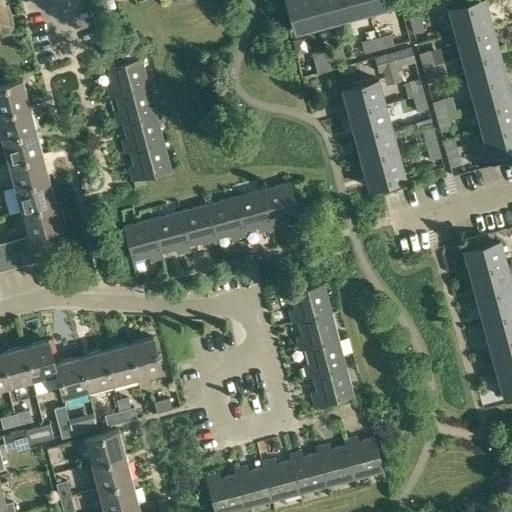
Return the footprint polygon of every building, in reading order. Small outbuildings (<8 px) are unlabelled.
[(0,0),(0,34),(0,35),(13,31),(5,0),(0,0)] [(113,0),(105,0),(107,7),(108,10),(115,8),(113,0)] [(320,25),(312,0),(286,0),(295,31),(320,25)] [(339,0),(312,0),(320,25),(344,18),(339,0)] [(366,0),(339,0),(344,18),(369,11),(366,0)] [(392,0),(366,0),(369,11),(394,4),(392,0)] [(425,0),(406,5),(405,5),(409,18),(420,15),(421,14),(430,12),(442,9),(439,0),(425,0)] [(473,0),(462,3),(450,7),(456,31),(490,22),(484,0),(473,0)] [(413,33),(413,32),(424,30),(420,15),(409,18),(413,33)] [(490,22),(456,31),(463,56),(497,47),(490,22)] [(364,31),(366,39),(361,41),(363,51),(379,48),(376,37),(374,29),(364,31)] [(391,33),(376,37),(379,48),(394,44),(391,33)] [(380,70),(414,60),(409,45),(375,55),(380,70)] [(342,46),(327,50),(330,61),(345,57),(342,46)] [(497,47),(463,56),(470,81),(504,71),(497,47)] [(418,52),(422,67),(434,64),(430,49),(418,52)] [(330,61),(327,50),(312,54),(314,65),(330,61)] [(110,98),(115,96),(149,87),(142,59),(108,68),(112,84),(106,85),(110,98)] [(434,64),(422,67),(427,82),(438,79),(438,78),(447,76),(443,62),(434,64)] [(504,71),(470,81),(476,105),(510,96),(504,71)] [(408,81),(412,96),(424,93),(420,78),(408,81)] [(0,112),(30,104),(23,79),(0,85),(0,112)] [(344,88),(351,113),(384,104),(378,79),(344,88)] [(149,87),(115,96),(119,112),(114,113),(117,125),(123,124),(157,115),(149,87)] [(424,93),(412,96),(417,111),(428,108),(424,93)] [(511,102),(510,96),(476,105),(483,130),(511,121),(511,102)] [(431,101),(436,116),(447,113),(447,110),(454,108),(451,97),(444,99),(443,97),(431,101)] [(30,104),(0,112),(0,137),(1,137),(1,138),(36,128),(30,104)] [(384,104),(351,113),(358,138),(391,129),(384,104)] [(447,113),(436,116),(440,131),(451,128),(447,113)] [(157,115),(123,124),(126,139),(121,140),(124,152),(130,151),(164,142),(157,115)] [(511,121),(483,130),(490,155),(511,148),(511,121)] [(421,130),(426,146),(438,142),(433,126),(421,130)] [(36,128),(1,138),(8,161),(42,152),(36,128)] [(391,129),(358,138),(364,162),(398,153),(391,129)] [(449,165),(461,162),(454,137),(442,140),(449,165)] [(164,142),(130,151),(134,166),(129,167),(132,181),(171,170),(164,142)] [(438,142),(426,146),(430,160),(441,156),(438,142)] [(42,152),(8,161),(14,186),(49,176),(42,152)] [(398,153),(364,162),(371,187),(404,178),(398,153)] [(49,176),(14,186),(21,210),(55,201),(49,176)] [(290,182),(262,189),(270,223),(285,219),(287,224),(301,221),(290,182)] [(262,189),(233,197),(242,230),(257,226),(259,231),(272,228),(270,223),(262,189)] [(233,197),(206,204),(215,237),(229,233),(231,239),(244,236),(242,230),(233,197)] [(21,210),(27,235),(28,237),(37,234),(48,231),(61,228),(62,228),(55,201),(21,210)] [(206,204),(178,211),(187,244),(202,241),(204,246),(216,243),(215,237),(206,204)] [(178,211),(152,218),(160,252),(175,248),(176,253),(189,250),(187,244),(178,211)] [(162,257),(160,252),(152,218),(123,226),(132,259),(149,255),(150,260),(162,257)] [(61,228),(48,231),(51,242),(64,238),(61,228)] [(48,231),(37,234),(43,259),(55,256),(51,242),(48,231)] [(27,235),(25,236),(32,262),(43,259),(37,234),(28,237),(27,235)] [(25,236),(13,239),(20,265),(32,262),(25,236)] [(13,239),(2,242),(9,268),(20,265),(13,239)] [(465,249),(472,274),(506,265),(499,240),(465,249)] [(0,270),(9,268),(2,242),(0,242),(0,270)] [(511,287),(506,265),(472,274),(479,298),(511,288),(511,287)] [(292,322),(298,321),(332,312),(324,283),(290,292),(294,308),(289,309),(292,322)] [(511,288),(479,298),(486,323),(511,315),(511,288)] [(332,312),(298,321),(301,335),(296,337),(300,350),(305,348),(339,340),(332,312)] [(511,315),(486,323),(492,348),(511,342),(511,315)] [(153,336),(127,342),(137,378),(162,371),(153,336)] [(49,339),(23,346),(32,380),(56,374),(57,374),(54,362),(55,362),(49,339)] [(339,340),(305,348),(308,362),(304,364),(307,377),(312,375),(346,367),(339,340)] [(127,342),(103,349),(113,384),(137,378),(127,342)] [(511,342),(492,348),(499,372),(511,368),(511,342)] [(23,346),(0,352),(0,356),(8,387),(32,380),(23,346)] [(103,349),(79,355),(89,390),(113,384),(103,349)] [(79,355),(55,362),(54,362),(57,374),(56,374),(63,397),(89,390),(79,355)] [(346,367),(312,375),(316,390),(311,392),(314,405),(353,395),(346,367)] [(511,368),(499,372),(506,397),(511,395),(511,368)] [(156,412),(172,408),(169,397),(154,401),(156,412)] [(54,408),(58,423),(69,420),(65,405),(54,408)] [(134,406),(119,410),(122,421),(137,417),(134,406)] [(29,409),(15,413),(17,424),(32,420),(29,409)] [(122,421),(119,410),(107,413),(111,425),(122,421)] [(17,424),(15,413),(0,416),(0,418),(3,428),(17,424)] [(69,420),(58,423),(61,437),(73,434),(69,420)] [(29,442),(53,436),(49,422),(25,429),(29,442)] [(84,439),(91,464),(125,454),(118,430),(84,439)] [(16,449),(27,446),(23,432),(12,435),(16,449)] [(344,439),(345,444),(354,478),(383,470),(373,436),(358,440),(356,436),(344,439)] [(316,446),(318,451),(327,485),(354,478),(345,444),(330,448),(329,443),(316,446)] [(50,463),(62,460),(58,444),(46,447),(50,463)] [(289,454),(290,459),(300,493),(327,485),(318,451),(303,455),(301,451),(289,454)] [(125,454),(91,464),(97,488),(131,479),(125,454)] [(261,461),(262,465),(272,500),(273,500),(274,505),(301,498),(300,493),(290,459),(275,463),(274,458),(261,461)] [(235,468),(236,473),(245,507),(272,500),(262,465),(248,469),(247,465),(235,468)] [(227,511),(245,507),(236,473),(220,477),(219,472),(206,476),(216,511),(227,511)] [(56,482),(60,498),(71,495),(67,479),(56,482)] [(131,479),(97,488),(103,511),(104,511),(138,503),(131,479)] [(0,482),(0,511),(15,511),(12,501),(5,503),(0,482)] [(71,495),(60,498),(63,511),(64,511),(75,509),(71,495)] [(140,511),(138,503),(104,511),(140,511)]
